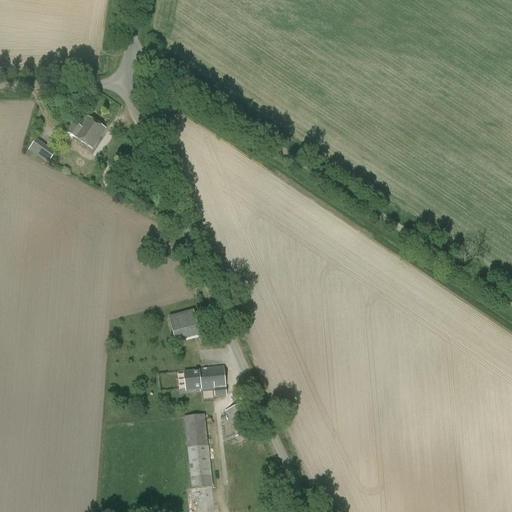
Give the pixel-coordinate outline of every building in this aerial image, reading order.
[(93,149),(105,130),(87,118),(75,137),(93,149)] [(36,140),(28,151),(48,164),(55,154),(36,140)] [(197,308),(171,316),(180,342),(206,334),(197,308)] [(216,398),(227,396),(224,367),(199,370),(199,372),(185,373),(187,392),(203,390),(203,392),(215,391),(216,398)] [(235,437),(255,428),(244,403),(225,412),(235,437)] [(192,490),(213,487),(205,415),(184,417),(192,490)]
